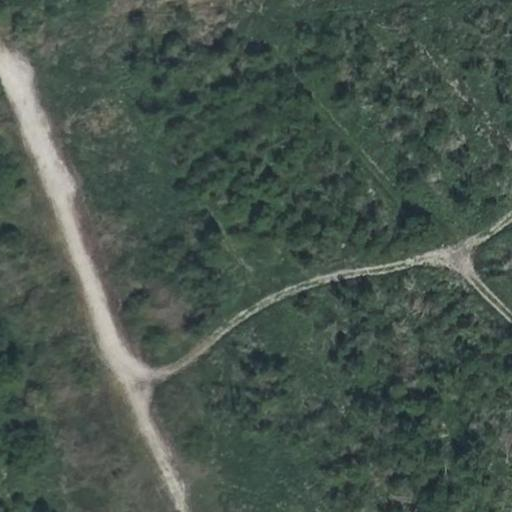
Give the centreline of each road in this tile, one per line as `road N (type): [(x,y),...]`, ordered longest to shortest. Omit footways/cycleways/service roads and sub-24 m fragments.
road 1 (track): [(511,212),(464,256),(314,284),(147,376),(131,368),(14,68),(0,67)]
road 2 (track): [(147,376),(139,402),(185,511)]
